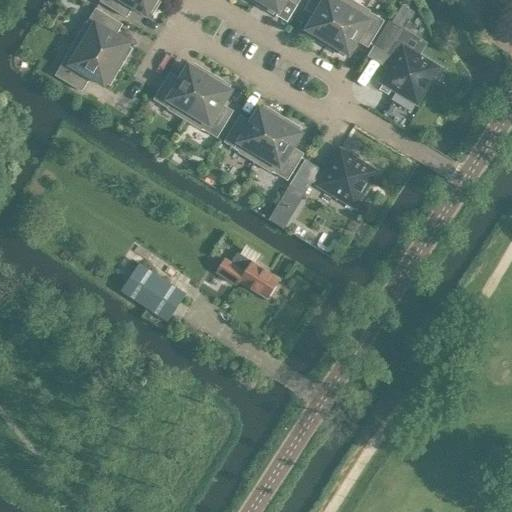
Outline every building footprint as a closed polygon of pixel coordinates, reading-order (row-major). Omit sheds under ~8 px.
[(101,0),(101,1),(127,17),(134,6),(147,15),(150,10),(152,11),(160,0),(101,0)] [(257,0),(255,3),(273,11),(274,9),(279,12),(286,0),(290,0),(298,5),(301,0),(257,0)] [(350,0),(310,0),(305,9),(316,15),(307,29),(312,32),(311,33),(326,45),(353,1),(350,0)] [(369,47),(385,20),(353,1),(326,45),(344,53),(345,52),(350,54),(358,41),(369,47)] [(390,20),(374,45),(388,54),(389,53),(395,57),(381,82),(418,105),(441,67),(398,41),(405,29),(416,12),(403,4),(392,21),(390,20)] [(123,24),(96,8),(77,40),(122,66),(129,49),(127,48),(130,43),(117,35),(123,24)] [(56,75),(83,91),(91,77),(105,85),(108,81),(109,82),(122,66),(77,40),(56,75)] [(194,68),(189,65),(181,79),(170,72),(154,99),(186,118),(213,74),(195,66),(194,68)] [(227,88),(228,86),(213,74),(186,118),(218,137),(234,111),(223,104),(231,90),(227,88)] [(265,110),(260,108),(252,121),(241,115),(225,142),(257,161),(283,116),(266,109),(265,110)] [(288,180),(304,153),(294,147),(302,133),(297,130),(298,129),(283,116),(257,161),(288,180)] [(378,171),(341,148),(326,172),(319,168),(319,167),(306,159),(290,185),(305,194),(313,182),(355,208),(378,171)] [(226,259),(218,272),(238,285),(240,281),(269,299),(270,298),(269,298),(281,280),(281,279),(255,263),(261,253),(247,244),(241,254),(238,252),(232,263),(226,259)] [(140,263),(122,291),(168,321),(186,293),(140,263)]
